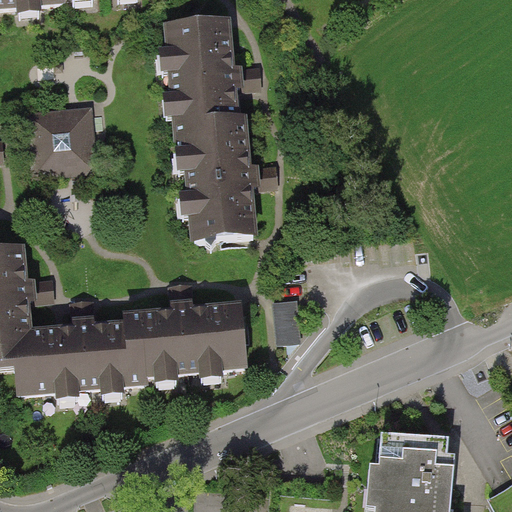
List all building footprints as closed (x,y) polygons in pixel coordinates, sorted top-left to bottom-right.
[(70,0),(0,0),(0,12),(67,8),(66,0),(70,0)] [(234,84),(230,32),(171,36),(179,147),(190,146),(197,245),(255,241),(251,183),(247,127),(237,127),(234,84)] [(96,114),(34,119),(39,183),(101,179),(96,114)] [(171,318),(127,321),(128,333),(72,337),(31,340),(28,302),(25,255),(0,256),(0,359),(16,358),(19,400),(148,390),(148,380),(248,372),(244,312),(171,318)] [(172,312),(194,311),(193,290),(171,291),(172,312)] [(298,311),(277,313),(281,350),(302,348),(298,311)] [(452,511),(455,472),(447,472),(447,466),(449,443),(382,438),(380,469),(374,469),(371,511),(378,511),(377,511),(452,511)]
